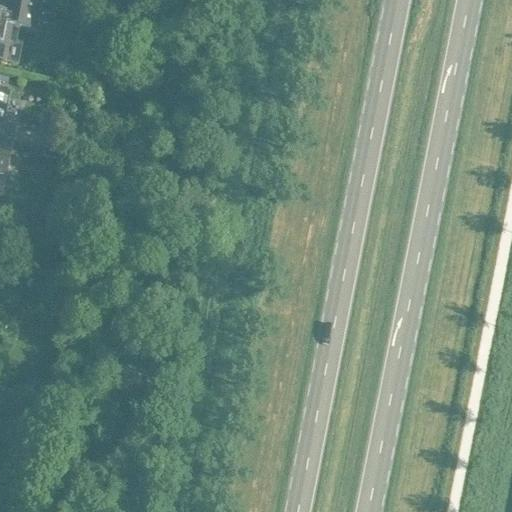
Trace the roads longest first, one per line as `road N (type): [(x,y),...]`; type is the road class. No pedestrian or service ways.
road 1 (primary): [(369,511),(473,0)]
road 2 (primary): [(391,0),(290,511)]
